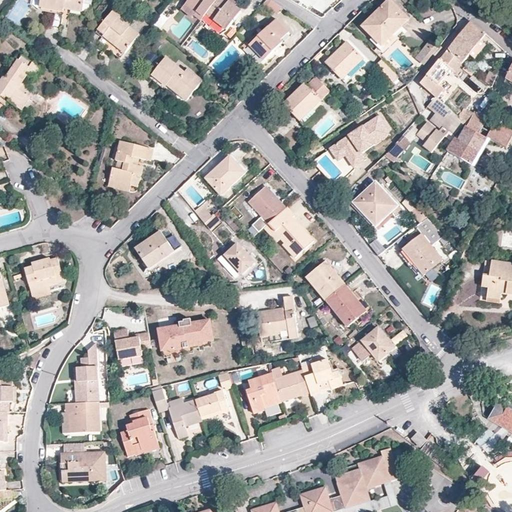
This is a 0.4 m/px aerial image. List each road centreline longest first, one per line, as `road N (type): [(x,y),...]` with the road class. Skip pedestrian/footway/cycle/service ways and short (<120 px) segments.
road 1 (residential): [(471,371),(325,438),(108,511)]
road 2 (residential): [(240,116),(422,327),(471,371)]
road 3 (residential): [(39,511),(31,477),(36,409),(47,373),(86,308),(95,243)]
road 4 (residential): [(95,243),(118,233),(240,116)]
road 5 (residential): [(240,116),(327,30)]
